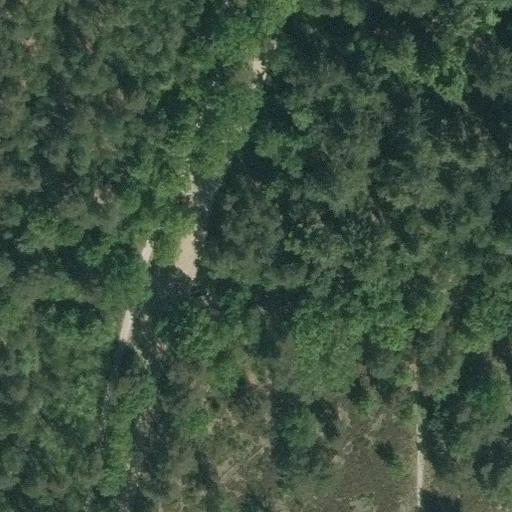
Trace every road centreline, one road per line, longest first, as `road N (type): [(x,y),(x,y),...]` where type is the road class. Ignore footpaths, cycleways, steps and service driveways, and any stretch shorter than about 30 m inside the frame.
road 1 (track): [(122,511),(146,372),(281,0)]
road 2 (track): [(511,257),(134,294)]
